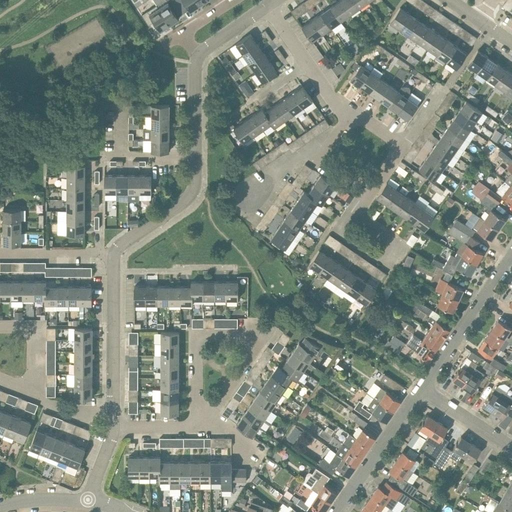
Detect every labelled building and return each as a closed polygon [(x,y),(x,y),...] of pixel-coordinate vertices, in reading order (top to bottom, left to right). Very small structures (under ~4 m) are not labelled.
[(166,0),(157,6),(169,25),(179,18),(178,17),(173,8),(178,5),(174,0),(166,0)] [(174,0),(178,5),(183,1),(189,10),(190,11),(200,5),(196,0),(174,0)] [(340,21),(350,15),(339,0),(330,7),(340,21)] [(350,15),(359,8),(353,0),(339,0),(350,15)] [(353,0),(359,8),(368,2),(367,0),(353,0)] [(421,0),(419,0),(415,6),(418,8),(423,1),(421,0)] [(301,4),(306,12),(309,10),(304,2),(301,4)] [(303,14),(306,12),(301,4),(298,6),(303,14)] [(511,9),(504,4),(502,7),(509,12),(511,9)] [(147,10),(141,14),(148,24),(153,21),(159,29),(160,31),(169,25),(157,6),(148,12),(147,10)] [(331,28),(340,21),(330,7),(321,13),(331,28)] [(390,22),(399,29),(410,14),(400,8),(390,22)] [(431,17),(434,19),(439,12),(436,10),(431,17)] [(439,12),(434,19),(437,21),(442,14),(439,12)] [(322,35),(331,28),(321,13),(311,20),(322,35)] [(399,29),(409,36),(419,21),(410,14),(399,29)] [(312,41),(322,35),(311,20),(302,27),(312,41)] [(409,36),(418,42),(428,27),(419,21),(409,36)] [(450,30),(453,32),(458,25),(455,23),(450,30)] [(458,25),(453,32),(456,34),(461,27),(458,25)] [(418,42),(428,49),(438,34),(428,27),(418,42)] [(236,44),(242,54),(257,44),(250,34),(236,44)] [(428,49),(437,55),(447,40),(438,34),(428,49)] [(472,45),(477,38),(474,36),(469,43),(472,45)] [(437,55),(446,62),(456,47),(447,40),(437,55)] [(242,54),(249,63),(263,53),(257,44),(242,54)] [(356,51),(352,45),(347,49),(351,54),(356,51)] [(456,47),(446,62),(456,68),(466,54),(456,47)] [(467,65),(477,72),(487,57),(477,50),(467,65)] [(249,63),(256,73),(270,63),(263,53),(249,63)] [(412,53),(409,59),(418,65),(421,59),(412,53)] [(477,72),(486,78),(497,64),(487,57),(477,72)] [(360,65),(356,62),(352,68),(356,71),(360,65)] [(270,63),(256,73),(262,82),(277,72),(270,63)] [(486,78),(496,85),(506,70),(497,64),(486,78)] [(350,80),(360,86),(370,72),(360,65),(350,80)] [(496,85),(505,91),(511,81),(511,74),(506,70),(496,85)] [(360,86),(369,93),(379,78),(370,72),(360,86)] [(369,93),(379,99),(389,85),(379,78),(369,93)] [(248,96),(255,93),(249,80),(242,83),(248,96)] [(401,91),(410,95),(413,88),(404,84),(401,91)] [(379,99),(388,106),(398,91),(389,85),(379,99)] [(303,108),(304,106),(312,101),(302,86),(292,93),(303,108)] [(388,106),(398,112),(408,98),(398,91),(388,106)] [(293,114),(303,108),(292,93),(283,100),(293,114)] [(444,99),(452,104),(454,101),(446,96),(444,99)] [(408,98),(398,112),(407,119),(417,104),(408,98)] [(450,107),(452,104),(444,99),(442,102),(450,107)] [(284,121),(293,114),(283,100),(274,106),(284,121)] [(476,121),(482,112),(466,101),(460,110),(476,121)] [(169,105),(151,105),(130,105),(130,112),(151,112),(151,117),(169,117),(169,105)] [(274,128),(284,121),(274,106),(265,112),(264,113),(272,123),(272,124),(274,128)] [(263,130),(272,124),(272,123),(264,113),(265,112),(262,108),(252,115),(263,130)] [(470,129),(476,121),(460,110),(454,118),(470,129)] [(433,116),(440,121),(442,118),(435,113),(433,116)] [(253,136),(263,130),(252,115),(243,122),(253,136)] [(438,124),(440,121),(433,116),(430,119),(438,124)] [(151,128),(169,128),(169,117),(151,117),(151,128)] [(464,138),(470,129),(454,118),(448,127),(464,138)] [(244,143),(253,136),(243,122),(233,129),(244,143)] [(315,126),(320,133),(323,131),(318,123),(315,126)] [(317,135),(320,133),(315,126),(312,128),(317,135)] [(459,146),(464,138),(448,127),(442,135),(459,146)] [(151,140),(169,140),(169,128),(151,128),(151,140)] [(421,132),(428,138),(430,135),(423,129),(421,132)] [(426,141),(428,138),(421,132),(419,135),(426,141)] [(453,154),(459,146),(442,135),(436,143),(453,154)] [(297,139),(302,146),(305,144),(300,137),(297,139)] [(299,148),(302,146),(297,139),(294,141),(299,148)] [(169,140),(151,140),(151,152),(169,152),(169,140)] [(447,163),(453,154),(436,143),(431,152),(447,163)] [(275,148),(280,155),(283,153),(278,146),(275,148)] [(409,149),(417,154),(419,151),(411,146),(409,149)] [(277,157),(280,155),(275,148),(272,150),(277,157)] [(415,157),(417,154),(409,149),(407,152),(415,157)] [(510,164),(511,161),(511,159),(501,150),(498,153),(510,164)] [(441,171),(447,163),(431,152),(425,160),(441,171)] [(256,161),(261,168),(264,166),(259,159),(256,161)] [(435,180),(441,171),(425,160),(419,169),(435,180)] [(261,168),(256,161),(253,163),(258,171),(261,168)] [(310,172),(312,170),(312,169),(305,164),(303,167),(310,172)] [(67,177),(85,177),(85,165),(67,165),(67,177)] [(104,193),(116,193),(116,175),(104,175),(104,193)] [(116,193),(128,193),(128,175),(116,175),(116,193)] [(128,193),(139,193),(139,175),(128,175),(128,193)] [(139,175),(139,193),(151,193),(151,175),(139,175)] [(314,185),(329,195),(335,185),(321,175),(314,185)] [(67,189),(85,189),(85,177),(67,177),(67,189)] [(293,189),(295,186),(292,183),(288,180),(286,184),(293,189)] [(292,183),(295,186),(299,188),(301,185),(294,180),(292,183)] [(485,195),(497,203),(497,204),(502,197),(490,189),(478,180),(474,186),(478,190),(485,195)] [(504,181),(496,191),(511,204),(511,187),(510,186),(509,185),(504,181)] [(376,197),(386,204),(396,189),(386,183),(376,197)] [(318,201),(318,202),(322,205),(329,195),(314,185),(308,193),(307,194),(318,201)] [(67,200),(85,200),(85,189),(67,189),(67,200)] [(386,204),(395,210),(405,196),(396,189),(386,204)] [(475,194),(482,200),(485,195),(478,190),(475,194)] [(297,201),(312,211),(318,202),(318,201),(307,194),(308,193),(304,191),(297,201)] [(492,210),(497,203),(485,195),(482,200),(481,201),(491,209),(492,210)] [(275,199),(282,204),(284,201),(277,196),(275,199)] [(395,210),(405,217),(415,202),(405,196),(395,210)] [(445,203),(450,207),(454,201),(449,197),(445,203)] [(280,207),(282,204),(275,199),(273,202),(280,207)] [(67,211),(84,211),(85,200),(67,200),(67,211)] [(290,210),(305,220),(312,211),(297,201),(290,210)] [(405,217),(414,223),(424,209),(415,202),(405,217)] [(3,221),(21,221),(21,209),(3,209),(3,221)] [(424,209),(414,223),(424,230),(434,215),(424,209)] [(484,219),(498,229),(505,219),(492,210),(491,209),(484,219)] [(284,219),(299,229),(305,220),(290,210),(284,219)] [(67,223),(84,223),(84,211),(67,211),(67,223)] [(262,218),(269,223),(271,220),(264,215),(262,218)] [(480,216),(472,227),(491,239),(498,229),(484,219),(480,216)] [(267,226),(269,223),(262,218),(260,221),(267,226)] [(278,229),(292,239),(299,229),(284,219),(278,229)] [(453,225),(471,236),(475,230),(457,219),(453,225)] [(3,233),(21,233),(21,221),(3,221),(3,233)] [(84,223),(67,223),(66,235),(84,235),(84,223)] [(456,252),(476,264),(482,253),(475,249),(480,241),(471,236),(453,225),(449,233),(463,241),(456,252)] [(292,239),(278,229),(271,238),(286,249),(292,239)] [(21,233),(3,233),(3,244),(21,244),(21,233)] [(331,247),(334,249),(339,241),(336,239),(331,247)] [(339,241),(334,249),(337,251),(342,244),(339,241)] [(309,265),(319,272),(329,257),(319,250),(309,265)] [(350,260),(353,262),(358,254),(355,252),(350,260)] [(452,274),(457,267),(470,274),(476,264),(456,252),(454,256),(450,254),(444,264),(434,258),(432,263),(452,274)] [(358,254),(353,262),(356,264),(361,256),(358,254)] [(319,272),(328,278),(338,263),(329,257),(319,272)] [(407,271),(410,265),(405,262),(402,269),(407,271)] [(328,278),(337,284),(347,270),(338,263),(328,278)] [(369,273),(372,275),(377,267),(374,265),(369,273)] [(377,267),(372,275),(375,277),(380,269),(377,267)] [(337,284),(347,291),(357,276),(347,270),(337,284)] [(347,291),(356,297),(366,283),(357,276),(347,291)] [(442,293),(457,300),(463,289),(440,278),(435,289),(442,293)] [(0,299),(11,299),(11,282),(0,281),(0,299)] [(11,299),(22,299),(23,282),(11,282),(11,299)] [(22,299),(34,299),(34,282),(23,282),(22,299)] [(34,299),(45,299),(45,282),(34,282),(34,299)] [(45,304),(57,304),(57,286),(46,286),(46,282),(45,282),(45,299),(45,304)] [(192,300),(203,300),(203,282),(191,282),(191,287),(192,287),(192,300)] [(203,300),(215,300),(214,282),(203,282),(203,300)] [(215,300),(226,300),(226,282),(214,282),(215,300)] [(226,300),(228,300),(238,300),(238,282),(226,282),(226,300)] [(366,283),(356,297),(366,304),(376,289),(366,283)] [(57,304),(68,304),(68,286),(57,286),(57,304)] [(68,304),(80,304),(80,286),(68,286),(68,304)] [(80,286),(80,304),(91,304),(91,286),(80,286)] [(134,304),(146,304),(146,287),(134,287),(134,304)] [(146,304),(157,304),(157,287),(146,287),(146,304)] [(157,304),(169,304),(169,287),(157,287),(157,304)] [(169,304),(180,304),(180,287),(169,287),(169,304)] [(180,287),(180,304),(192,304),(192,300),(192,287),(191,287),(180,287)] [(442,293),(437,304),(452,311),(457,300),(442,293)] [(416,310),(418,308),(429,315),(432,309),(425,304),(422,303),(416,300),(411,307),(416,310)] [(429,330),(442,339),(449,329),(431,316),(427,321),(433,324),(429,330)] [(394,321),(412,333),(415,329),(398,317),(394,321)] [(511,324),(510,328),(507,326),(507,325),(505,324),(498,320),(492,330),(505,340),(509,335),(511,337),(511,335),(511,324)] [(46,340),(56,340),(56,328),(47,328),(46,340)] [(74,340),(92,340),(92,328),(74,328),(74,340)] [(422,340),(435,349),(442,339),(429,330),(422,340)] [(509,342),(505,340),(492,330),(485,339),(498,348),(503,351),(509,342)] [(161,344),(179,344),(179,332),(161,332),(161,344)] [(401,349),(405,343),(394,335),(390,341),(401,349)] [(299,343),(293,352),(309,363),(320,348),(305,337),(300,344),(299,343)] [(277,341),(285,346),(287,343),(279,338),(277,341)] [(411,338),(411,339),(407,344),(428,359),(435,349),(422,340),(419,344),(411,338)] [(491,358),(498,348),(485,339),(478,349),(485,353),(484,354),(486,355),(487,355),(491,358)] [(74,351),(92,351),(92,340),(74,340),(74,351)] [(282,349),(285,346),(277,341),(275,344),(282,349)] [(161,355),(179,355),(179,344),(161,344),(161,355)] [(74,363),(92,363),(92,351),(74,351),(74,363)] [(457,373),(453,379),(462,385),(471,372),(471,373),(481,358),(472,351),(467,358),(471,360),(465,370),(461,367),(459,370),(458,370),(457,372),(457,373)] [(261,355),(269,360),(271,357),(264,352),(261,355)] [(303,371),(309,363),(293,352),(287,360),(303,371)] [(161,367),(179,367),(179,355),(161,355),(161,367)] [(267,363),(269,360),(261,355),(259,358),(267,363)] [(490,363),(502,371),(505,366),(493,358),(490,363)] [(297,380),(303,371),(287,360),(281,368),(293,377),(297,380)] [(339,360),(334,367),(343,373),(348,366),(339,360)] [(491,376),(496,368),(490,364),(487,362),(483,368),(487,370),(485,372),(491,376)] [(74,374),(92,374),(92,363),(74,363),(74,374)] [(310,373),(316,366),(312,363),(306,370),(310,373)] [(287,385),(293,377),(281,368),(278,365),(271,374),(287,385)] [(161,378),(178,378),(179,367),(161,367),(161,378)] [(250,372),(257,377),(259,374),(252,369),(250,372)] [(495,375),(501,379),(505,374),(498,370),(495,375)] [(255,380),(257,377),(250,372),(248,375),(255,380)] [(481,379),(471,373),(471,372),(462,385),(472,392),(477,386),(479,384),(478,384),(481,379)] [(74,386),(92,386),(92,374),(74,374),(74,386)] [(282,394),(287,385),(271,374),(266,382),(282,394)] [(380,380),(390,387),(400,393),(404,387),(394,381),(384,374),(380,380)] [(161,390),(178,390),(178,378),(161,378),(161,390)] [(276,402),(282,394),(266,382),(260,391),(276,402)] [(238,389),(246,394),(248,391),(240,385),(238,389)] [(483,404),(493,411),(506,392),(496,385),(489,396),(487,398),(488,398),(483,404)] [(92,386),(74,386),(74,397),(92,398),(92,386)] [(373,397),(393,411),(400,401),(380,387),(373,397)] [(244,397),(246,394),(238,389),(236,392),(244,397)] [(161,401),(178,401),(178,390),(161,390),(161,401)] [(270,411),(276,402),(260,391),(254,399),(270,411)] [(511,397),(506,393),(493,411),(503,418),(506,413),(511,417),(511,397)] [(393,411),(373,397),(366,408),(368,409),(386,421),(393,411)] [(264,419),(270,411),(254,399),(248,408),(264,419)] [(362,407),(363,405),(364,404),(363,403),(359,400),(354,408),(368,418),(371,413),(362,407)] [(178,401),(161,401),(161,413),(178,413),(178,401)] [(227,405),(234,410),(236,407),(229,402),(227,405)] [(306,413),(311,407),(307,404),(302,410),(306,413)] [(232,413),(234,410),(227,405),(225,408),(232,413)] [(258,427),(264,419),(248,408),(242,416),(258,427)] [(357,415),(347,408),(344,413),(347,415),(354,419),(357,415)] [(0,416),(0,431),(4,433),(12,415),(2,411),(0,416)] [(4,433),(14,437),(21,419),(12,415),(4,433)] [(420,427),(429,434),(437,422),(428,415),(423,421),(422,424),(420,427)] [(253,436),(258,427),(242,416),(236,425),(253,436)] [(364,427),(367,422),(357,416),(354,421),(364,427)] [(21,419),(14,437),(24,441),(31,423),(21,419)] [(448,441),(442,437),(444,435),(443,434),(447,428),(437,422),(429,434),(430,434),(427,440),(436,446),(432,452),(439,456),(445,446),(448,441)] [(303,430),(297,426),(293,431),(300,435),(303,430)] [(324,431),(331,435),(334,430),(327,426),(324,431)] [(334,437),(331,435),(324,431),(322,429),(319,434),(328,440),(327,441),(330,443),(334,437)] [(356,438),(368,447),(375,437),(369,433),(369,432),(367,431),(366,431),(362,429),(356,438)] [(29,448),(39,452),(46,434),(37,430),(29,448)] [(407,444),(418,452),(426,440),(415,433),(407,444)] [(39,452),(49,456),(56,437),(46,434),(39,452)] [(342,444),(361,456),(368,447),(356,438),(349,434),(342,444)] [(49,456),(58,459),(65,441),(56,437),(49,456)] [(452,449),(462,456),(471,443),(461,437),(457,443),(456,443),(455,445),(452,449)] [(58,459),(68,463),(75,445),(65,441),(58,459)] [(462,456),(472,462),(475,458),(476,458),(477,456),(476,456),(481,449),(471,443),(462,456)] [(336,453),(355,466),(361,456),(342,444),(336,453)] [(75,445),(68,463),(78,467),(85,449),(75,445)] [(275,452),(282,457),(287,450),(280,445),(275,452)] [(439,456),(435,463),(442,467),(453,451),(445,446),(439,456)] [(409,469),(415,459),(411,457),(412,456),(409,455),(403,451),(396,460),(409,469)] [(332,474),(336,467),(340,470),(342,472),(342,471),(348,476),(355,466),(336,453),(329,462),(323,458),(318,464),(332,474)] [(129,477),(139,477),(139,457),(129,457),(129,477)] [(139,477),(149,477),(149,457),(139,457),(139,477)] [(149,477),(159,477),(160,477),(160,462),(160,457),(149,457),(149,477)] [(432,467),(435,463),(429,458),(426,463),(432,467)] [(485,475),(494,462),(488,458),(479,471),(485,475)] [(408,469),(409,469),(396,460),(389,470),(393,473),(388,479),(397,485),(412,495),(417,489),(406,481),(413,472),(408,469)] [(159,482),(170,482),(170,462),(160,462),(160,477),(159,477),(159,482)] [(170,482),(180,482),(180,462),(170,462),(170,482)] [(180,482),(190,482),(190,462),(180,462),(180,482)] [(190,482),(200,482),(200,462),(190,462),(190,482)] [(200,482),(211,482),(211,462),(200,462),(200,482)] [(211,482),(221,482),(221,462),(211,462),(211,482)] [(246,469),(231,469),(231,462),(221,462),(221,482),(221,491),(231,491),(232,482),(246,482),(246,469)] [(471,479),(478,467),(473,464),(466,476),(471,479)] [(313,490),(317,493),(330,502),(337,492),(331,488),(331,487),(325,483),(329,477),(316,468),(311,475),(317,479),(311,488),(314,490),(313,490)] [(372,496),(384,504),(392,509),(398,500),(406,505),(411,498),(386,480),(381,488),(379,486),(372,496)] [(433,496),(438,499),(442,491),(437,488),(432,495),(433,496)] [(499,501),(511,508),(511,490),(507,488),(499,501)] [(277,498),(279,500),(283,503),(289,507),(290,505),(292,502),(283,495),(281,493),(277,498)] [(317,493),(311,503),(315,506),(317,508),(317,507),(323,511),(330,502),(317,493)] [(293,501),(296,503),(306,511),(310,506),(305,502),(300,498),(299,499),(293,495),(290,500),(293,501)] [(376,511),(378,511),(384,504),(372,496),(365,505),(376,511)] [(511,511),(511,508),(499,501),(499,502),(497,501),(490,511),(511,511)]
